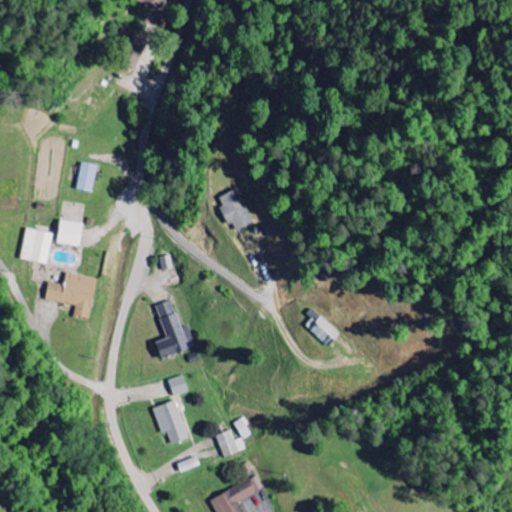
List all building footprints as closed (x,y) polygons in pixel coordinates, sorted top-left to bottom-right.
[(94,193),(101,166),(85,162),(78,189),(94,193)] [(237,232),(257,222),(240,189),(222,198),(226,206),(224,207),(237,232)] [(83,247),(88,223),(64,219),(60,243),(83,247)] [(56,234),(30,228),(24,258),(50,264),(56,234)] [(92,320),(100,279),(69,272),(67,285),(52,282),(48,300),(79,306),(76,317),(92,320)] [(159,306),(169,338),(159,341),(165,359),(196,349),(189,327),(183,328),(174,300),(159,306)] [(171,380),(176,397),(191,393),(187,376),(171,380)] [(174,445),(191,439),(178,401),(156,409),(165,434),(170,433),(174,445)] [(225,457),(248,451),(245,439),(236,441),(234,431),(220,435),(225,457)] [(203,466),(200,457),(181,464),(184,473),(203,466)] [(213,500),(219,511),(245,511),(241,502),(267,490),(260,477),(213,500)]
